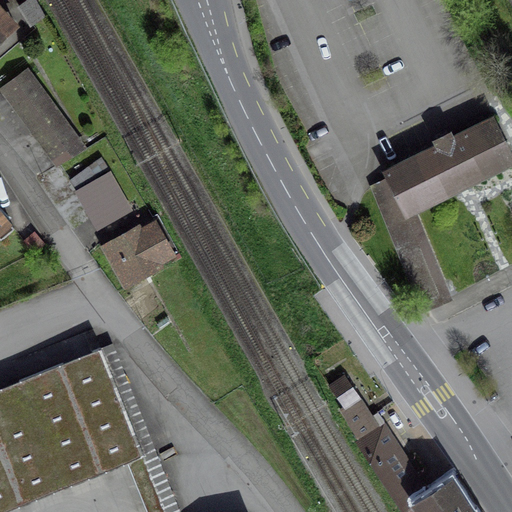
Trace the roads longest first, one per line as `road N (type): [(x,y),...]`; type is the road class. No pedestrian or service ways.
road 1 (primary): [(197,0),(282,186),(507,511)]
road 2 (residential): [(0,151),(94,277)]
